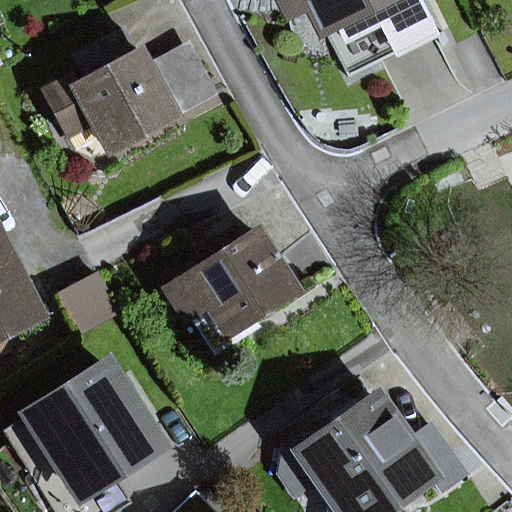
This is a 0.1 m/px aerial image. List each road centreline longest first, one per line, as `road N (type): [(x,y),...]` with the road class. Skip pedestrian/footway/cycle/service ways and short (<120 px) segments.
road 1 (residential): [(322,198),(403,331),(511,457)]
road 2 (residential): [(206,0),(322,198)]
road 3 (residential): [(511,107),(322,198)]
